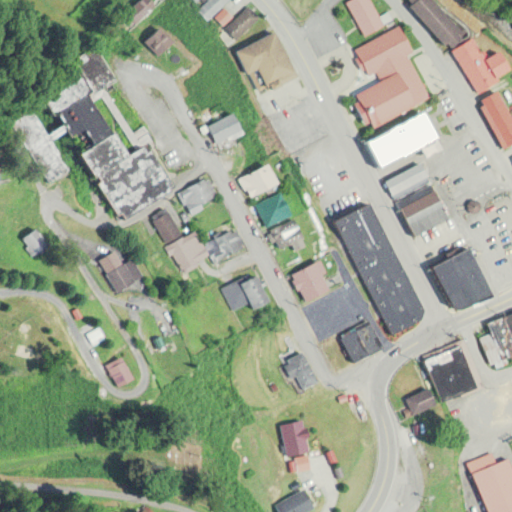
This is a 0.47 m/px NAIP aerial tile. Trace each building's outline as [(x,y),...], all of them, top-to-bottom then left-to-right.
[(134,25),(124,13),(138,0),(150,0),(156,6),(134,25)] [(194,12),(206,0),(228,0),(205,23),(194,12)] [(368,0),(377,17),(386,13),(390,21),(382,25),(382,27),(361,38),(344,3),(349,0),(368,0)] [(408,6),(410,4),(407,0),(432,0),(461,31),(458,33),(463,38),(452,49),(447,43),(445,46),(408,6)] [(223,28),(244,6),(256,18),(235,40),(223,28)] [(355,57),(351,50),(396,26),(410,52),(403,56),(425,98),(370,127),(367,122),(362,125),(351,104),(356,101),(353,94),(377,81),(372,72),(365,76),(362,69),(358,71),(351,59),(355,57)] [(143,43),(159,28),(174,43),(157,58),(143,43)] [(233,52),(272,31),(295,75),(281,82),(283,85),(273,90),(272,87),(256,96),(233,52)] [(449,52),(470,39),(484,62),(501,51),(511,70),(496,80),(497,82),(476,95),(449,52)] [(51,99),(68,127),(121,215),(175,183),(152,144),(133,155),(123,140),(99,100),(119,89),(97,53),(80,63),(88,76),(51,99)] [(477,102),(496,91),(511,119),(511,145),(504,150),(477,102)] [(13,120),(53,184),(70,173),(48,138),(30,109),(13,120)] [(206,126),(234,111),(246,135),(218,149),(206,126)] [(421,113),(440,149),(424,157),(418,146),(376,168),(363,143),(421,113)] [(248,191),(246,193),(239,180),(270,163),(277,176),(281,184),(252,199),(248,191)] [(380,183),(415,165),(421,176),(387,194),(380,183)] [(387,194),(421,176),(425,185),(391,202),(387,194)] [(186,214),(176,193),(202,179),(204,182),(207,180),(215,195),(212,196),(213,200),(201,206),(202,209),(188,216),(186,214)] [(391,202),(395,210),(429,192),(425,185),(391,202)] [(395,210),(429,192),(444,220),(409,238),(395,210)] [(254,206),(279,193),(291,216),(266,229),(254,206)] [(466,211),(466,205),(470,201),(475,201),(480,204),(480,210),(476,214),(471,214),(466,211)] [(329,221),(364,202),(420,309),(418,319),(388,334),(329,221)] [(151,221),(167,213),(179,236),(163,245),(151,221)] [(275,243),(271,245),(266,235),(270,233),(269,231),(292,219),(302,239),(279,251),(275,243)] [(21,239),(37,228),(49,246),(49,247),(31,259),(23,249),(26,247),(21,239)] [(167,245),(195,231),(200,240),(208,256),(195,263),(197,267),(182,275),(180,271),(172,255),(167,257),(162,248),(167,245)] [(245,249),(213,266),(208,258),(220,252),(214,242),(230,234),(235,231),(240,241),(241,241),(245,249)] [(427,268),(462,250),(486,295),(456,310),(447,308),(427,268)] [(100,262),(112,253),(120,265),(129,259),(141,277),(118,294),(105,275),(108,273),(100,262)] [(293,281),(291,276),(315,264),(319,262),(326,274),(321,276),(328,291),(305,303),(299,291),(297,292),(291,282),(293,281)] [(229,311),(218,290),(238,280),(240,284),(256,276),(269,302),(254,310),(249,301),(229,311)] [(511,342),(502,318),(511,313),(511,342)] [(485,325),(502,318),(511,342),(511,362),(503,366),(489,334),(485,325)] [(350,364),(336,337),(366,322),(380,348),(350,364)] [(489,334),(503,366),(495,369),(493,364),(487,366),(476,339),(489,334)] [(463,340),(484,389),(439,408),(419,359),(463,340)] [(288,364),(286,361),(302,352),(318,383),(302,391),(294,377),(290,379),(283,367),(288,364)] [(113,365),(127,357),(141,379),(127,388),(113,365)] [(468,401),(480,428),(511,413),(511,384),(511,382),(468,401)] [(484,511),(464,464),(490,453),(495,465),(506,460),(511,473),(511,511),(484,511)]
